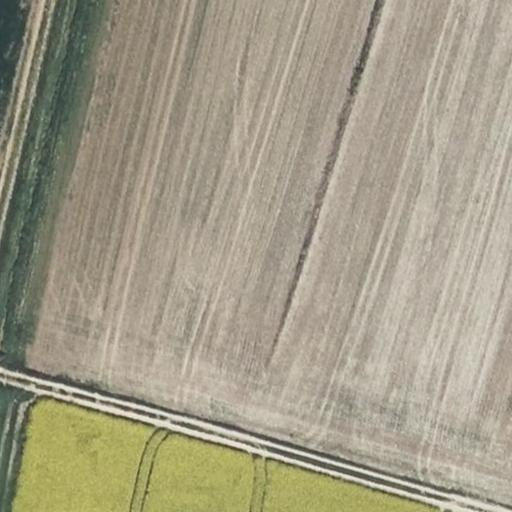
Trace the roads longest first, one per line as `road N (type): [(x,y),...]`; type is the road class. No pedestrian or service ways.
road 1 (track): [(511,509),(0,376)]
road 2 (track): [(49,0),(0,204)]
